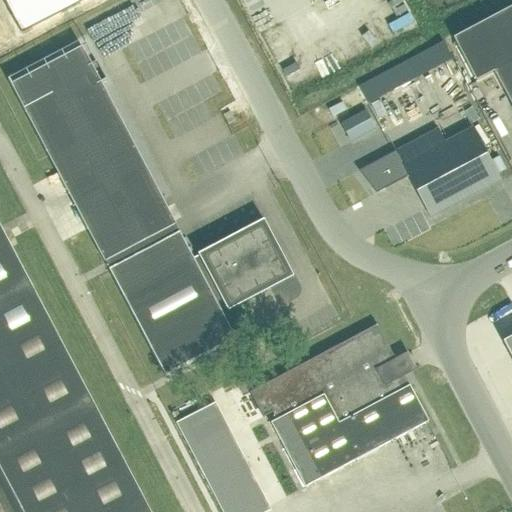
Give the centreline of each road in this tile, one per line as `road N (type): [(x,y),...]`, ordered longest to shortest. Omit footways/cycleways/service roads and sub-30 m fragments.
road 1 (unclassified): [(444,337),(414,282),(330,228),(208,0)]
road 2 (unknown): [(0,149),(193,511)]
road 3 (unknown): [(497,439),(362,511)]
road 4 (unclassified): [(511,465),(444,337)]
